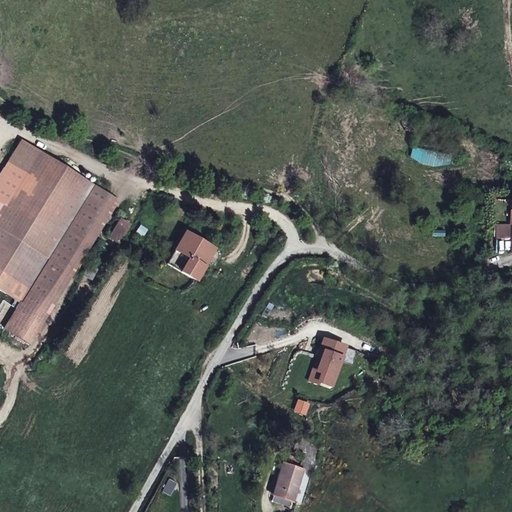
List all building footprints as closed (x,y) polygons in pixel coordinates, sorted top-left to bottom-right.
[(0,286),(27,303),(13,325),(6,338),(32,354),(38,343),(118,197),(18,142),(7,160),(26,172),(0,216),(0,286)] [(206,238),(187,228),(169,261),(188,272),(206,238)] [(297,457),(307,467),(311,448),(300,445),(297,457)] [(307,467),(306,472),(318,475),(322,455),(323,450),(314,448),(311,448),(307,467)] [(306,472),(284,467),(277,500),(299,505),(306,472)] [(298,511),(299,505),(277,500),(275,507),(298,511)]
